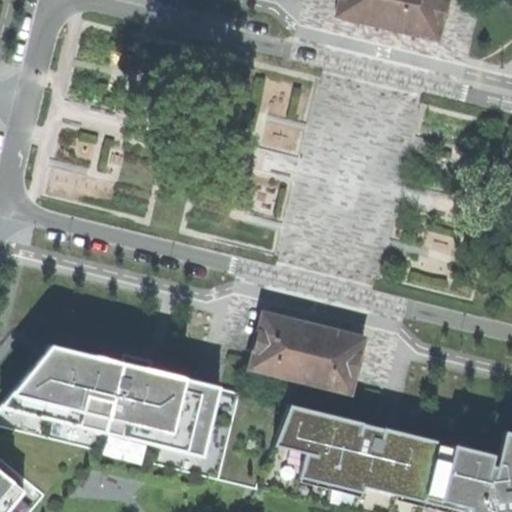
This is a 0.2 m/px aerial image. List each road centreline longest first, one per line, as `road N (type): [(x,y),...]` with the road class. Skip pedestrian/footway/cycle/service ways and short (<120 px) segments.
road 1 (tertiary): [(511,109),(112,11),(85,11),(49,35),(33,100)]
road 2 (tertiary): [(20,162),(49,210),(83,225),(511,328)]
